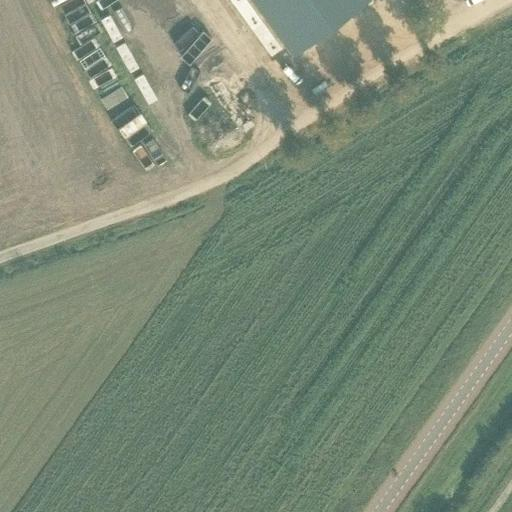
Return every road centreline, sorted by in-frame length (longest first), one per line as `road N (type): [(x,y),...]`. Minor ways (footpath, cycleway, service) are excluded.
road 1 (unclassified): [(0,261),(237,168),(502,0)]
road 2 (unclassified): [(379,511),(511,325)]
